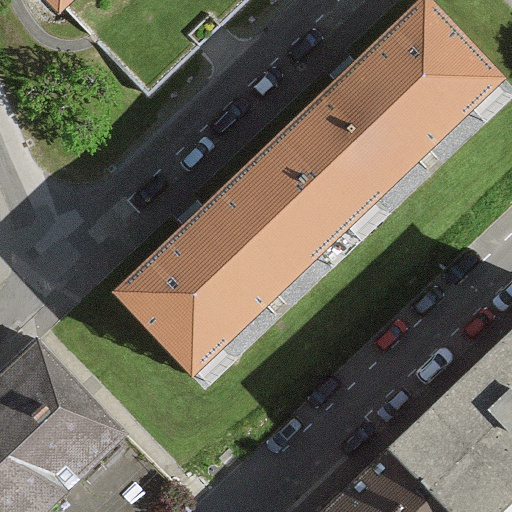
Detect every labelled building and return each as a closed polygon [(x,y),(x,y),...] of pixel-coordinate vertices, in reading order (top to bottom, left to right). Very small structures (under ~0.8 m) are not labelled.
[(16,0),(58,42),(101,0),(16,0)] [(244,0),(185,0),(213,29),(244,0)] [(511,112),(432,25),(115,314),(194,401),(511,112)] [(40,365),(0,402),(0,511),(129,511),(155,488),(40,365)] [(511,511),(511,371),(393,479),(423,511),(511,511)] [(423,511),(393,479),(356,511),(423,511)]
